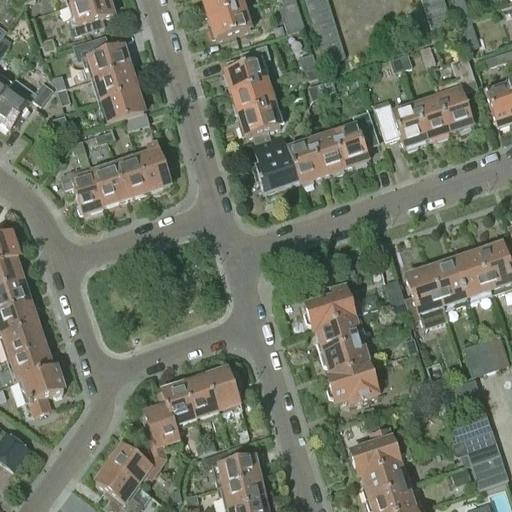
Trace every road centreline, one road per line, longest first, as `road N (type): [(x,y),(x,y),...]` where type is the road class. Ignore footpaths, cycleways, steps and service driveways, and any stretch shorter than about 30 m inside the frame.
road 1 (residential): [(234,262),(511,166)]
road 2 (residential): [(218,211),(152,0)]
road 3 (residential): [(306,511),(251,324)]
road 4 (residential): [(64,262),(218,211)]
road 5 (residential): [(100,378),(251,324)]
road 6 (residential): [(32,511),(100,417),(100,378)]
road 7 (residential): [(100,378),(64,262)]
